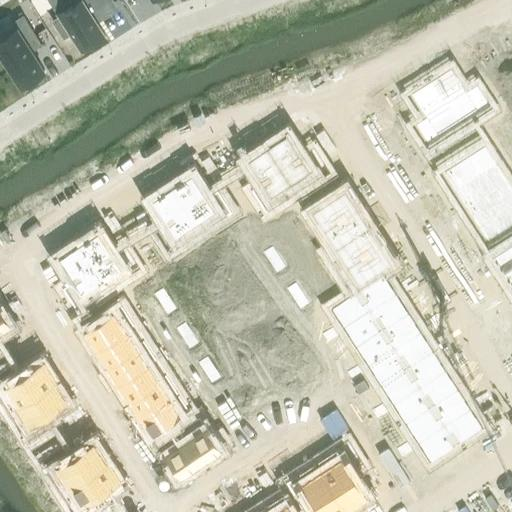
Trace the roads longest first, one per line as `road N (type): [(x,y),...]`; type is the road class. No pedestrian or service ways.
road 1 (residential): [(1,259),(11,237),(225,116),(317,97)]
road 2 (residential): [(511,398),(317,97)]
road 3 (residential): [(172,511),(1,259)]
road 4 (residential): [(255,0),(163,32),(0,134)]
road 5 (residential): [(317,97),(394,67),(511,0)]
